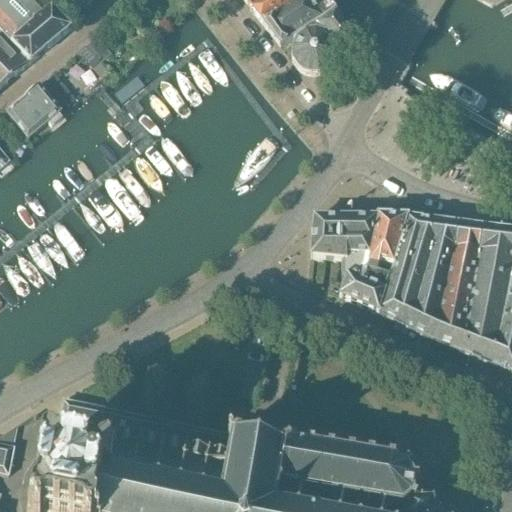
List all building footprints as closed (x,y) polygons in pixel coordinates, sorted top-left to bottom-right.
[(52,11),(41,0),(0,0),(0,32),(12,45),(52,11)] [(241,0),(251,12),(267,0),(241,0)] [(267,0),(251,12),(264,28),(302,0),(267,0)] [(310,0),(302,0),(264,28),(281,50),(294,41),(309,30),(312,34),(314,32),(316,32),(319,32),(321,32),(323,34),(328,30),(323,21),(336,12),(328,0),(324,0),(315,8),(310,0)] [(433,23),(406,6),(407,4),(405,4),(404,3),(402,4),(401,5),(400,5),(399,7),(399,9),(400,9),(401,11),(403,12),(404,10),(431,27),(430,29),(432,29),(434,30),(435,29),(437,28),(437,26),(437,24),(436,23),(434,21),(433,23)] [(143,11),(138,5),(137,4),(128,12),(134,19),(143,11)] [(72,31),(52,11),(12,45),(31,65),(72,31)] [(291,61),(292,63),(297,71),(300,74),(302,75),(306,77),(310,78),(312,78),(316,78),(318,78),(320,78),(352,36),(350,33),(336,12),(323,21),(328,30),(323,34),(321,32),(319,32),(316,32),(314,32),(312,34),(309,30),(294,41),(295,43),(294,45),(293,47),(292,51),(291,56),(291,58),(291,61)] [(0,91),(17,77),(31,65),(12,45),(0,32),(0,91)] [(111,56),(97,39),(87,47),(103,63),(111,56)] [(87,47),(79,55),(93,71),(99,65),(100,66),(103,63),(87,47)] [(46,84),(45,83),(6,116),(28,143),(47,126),(50,130),(62,121),(58,117),(61,114),(58,111),(65,106),(68,109),(75,102),(54,77),(46,84)] [(0,151),(0,173),(11,164),(0,151)] [(379,221),(346,222),(315,222),(314,222),(314,225),(315,225),(314,231),(313,231),(313,234),(314,234),(313,241),(312,243),(313,243),(312,249),(311,252),(312,252),(311,258),(310,258),(310,260),(311,261),(311,262),(320,263),(323,263),(322,267),(325,271),(332,272),(335,268),(335,264),(343,265),(343,280),(346,280),(339,301),(348,304),(356,278),(364,279),(365,273),(357,272),(357,261),(368,262),(379,222),(379,221)] [(379,222),(368,262),(365,273),(364,279),(356,278),(348,304),(379,317),(408,223),(379,222)] [(379,317),(432,345),(445,287),(458,229),(408,223),(379,317)] [(491,368),(511,244),(511,235),(487,233),(458,229),(445,287),(432,345),(434,345),(491,368)] [(511,376),(511,244),(491,368),(511,376)] [(434,511),(433,506),(436,503),(433,501),(430,504),(422,504),(422,501),(419,501),(419,504),(412,500),(414,488),(422,487),(420,482),(413,484),(408,473),(413,467),(410,465),(404,471),(393,466),(395,458),(391,457),(389,464),(373,460),(374,454),(369,453),(368,460),(353,457),(355,451),(350,450),(348,457),(332,454),(334,448),(329,447),(329,453),(313,451),(314,445),(309,444),(308,450),(295,448),(296,442),(293,441),(294,437),(270,431),(269,434),(257,431),(257,429),(254,428),(254,431),(234,427),(235,425),(232,424),(229,438),(174,427),(174,426),(63,404),(59,427),(58,428),(114,440),(113,443),(116,444),(113,453),(111,453),(110,456),(113,456),(110,469),(112,470),(103,511),(434,511)] [(0,477),(10,479),(15,451),(14,451),(18,430),(0,442),(0,477)] [(110,469),(109,471),(104,470),(104,469),(98,467),(97,476),(54,467),(55,459),(49,458),(47,466),(39,464),(38,471),(46,472),(37,511),(103,511),(112,470),(110,469)]
